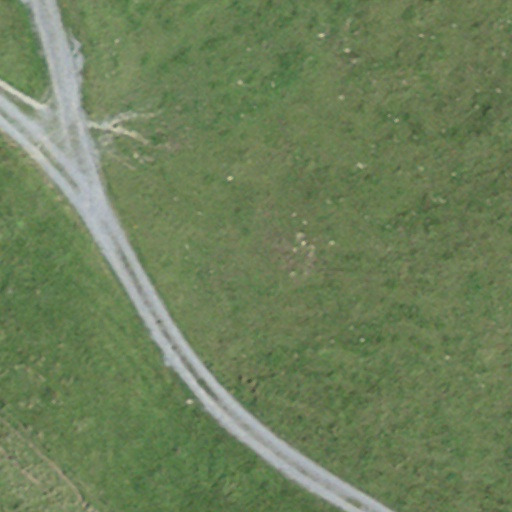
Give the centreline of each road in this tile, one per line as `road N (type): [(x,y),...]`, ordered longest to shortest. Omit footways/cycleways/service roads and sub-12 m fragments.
road 1 (track): [(361,511),(234,434),(184,373),(96,222),(0,121)]
road 2 (track): [(58,175),(35,0)]
